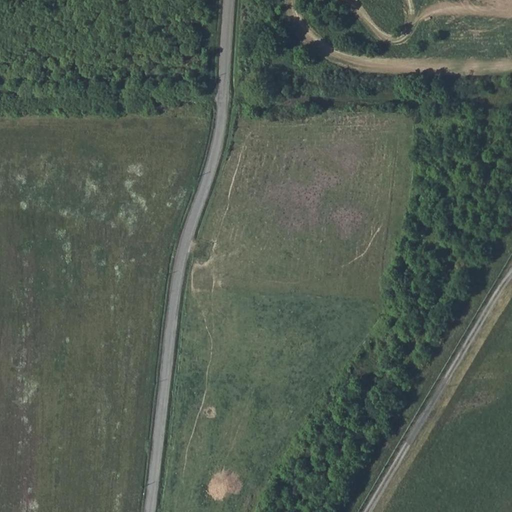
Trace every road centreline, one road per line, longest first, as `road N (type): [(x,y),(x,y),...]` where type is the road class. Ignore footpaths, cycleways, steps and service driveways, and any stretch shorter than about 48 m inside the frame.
road 1 (unclassified): [(228,0),(219,137),(180,256),(149,511)]
road 2 (track): [(511,275),(365,511)]
